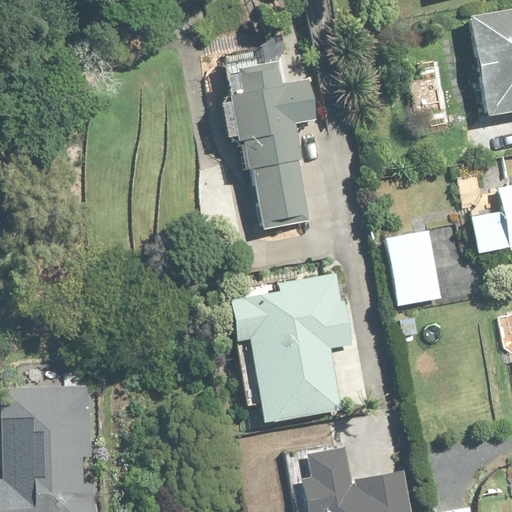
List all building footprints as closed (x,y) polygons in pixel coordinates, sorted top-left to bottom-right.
[(419,0),(422,13),(469,3),(468,2),(482,0),(419,0)] [(511,6),(467,14),(483,116),(511,111),(511,6)] [(303,247),(282,143),(311,137),(304,104),(275,109),(269,81),(212,93),(219,125),(206,126),(210,163),(226,161),(246,259),(303,247)] [(511,203),(479,208),(483,231),(453,236),(461,275),(511,265),(511,203)] [(418,252),(369,260),(381,329),(430,321),(418,252)] [(237,320),(210,324),(217,365),(232,363),(244,443),(325,431),(316,371),(325,368),(336,368),(336,355),(331,340),(326,306),(321,307),(317,294),(235,308),(237,320)] [(511,334),(503,335),(511,385),(511,334)] [(87,511),(90,414),(54,413),(54,411),(0,409),(0,511),(87,511)] [(334,470),(278,480),(284,511),(398,511),(394,492),(340,504),(334,470)]
